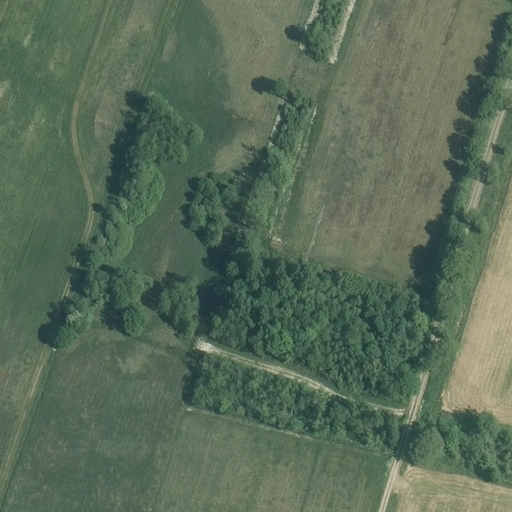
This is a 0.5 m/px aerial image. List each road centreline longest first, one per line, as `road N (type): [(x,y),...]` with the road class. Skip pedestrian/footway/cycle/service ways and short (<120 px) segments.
road 1 (track): [(511,75),(382,511)]
road 2 (track): [(411,414),(334,397),(204,349)]
